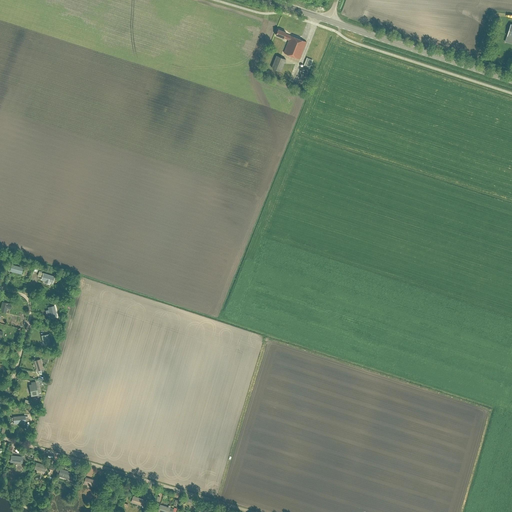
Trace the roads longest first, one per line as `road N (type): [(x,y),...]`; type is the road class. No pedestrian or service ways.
road 1 (residential): [(0,436),(251,511)]
road 2 (tertiary): [(511,80),(328,20)]
road 3 (residential): [(0,385),(14,374),(30,310),(26,297),(0,288)]
